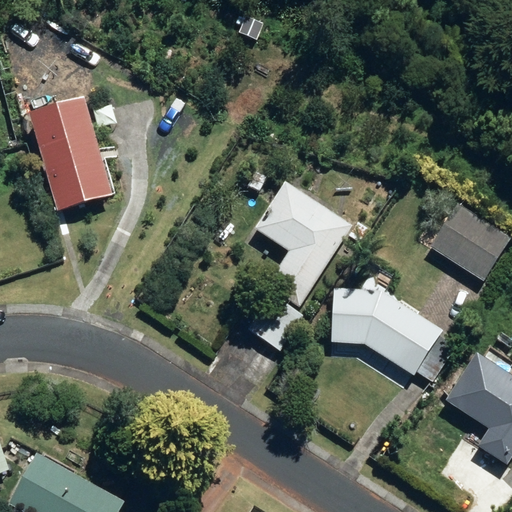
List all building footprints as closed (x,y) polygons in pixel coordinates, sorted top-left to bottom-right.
[(37,115),(64,212),(117,197),(92,101),(37,115)] [(274,289),(306,309),(358,227),(291,185),(262,232),(296,254),(274,289)] [(431,252),(483,284),(510,242),(458,209),(431,252)] [(355,238),(364,244),(373,230),(363,224),(355,238)] [(372,346),(420,377),(448,334),(387,294),(340,292),(339,345),(372,346)] [(254,331),(284,352),(307,317),(277,297),(254,331)] [(486,448),(511,465),(511,374),(483,356),(453,403),(497,431),(486,448)] [(0,440),(0,480),(13,476),(0,440)] [(16,505),(28,511),(126,511),(130,506),(44,456),(16,505)]
